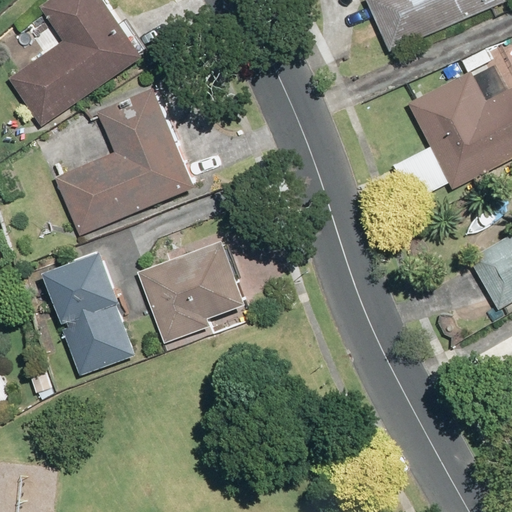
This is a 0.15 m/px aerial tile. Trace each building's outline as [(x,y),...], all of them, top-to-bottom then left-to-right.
[(71,35),(10,77),(46,127),(152,53),(147,46),(152,42),(137,22),(131,26),(112,0),(56,0),(50,5),(71,35)] [(372,0),(392,49),(511,0),(372,0)] [(471,72),(412,103),(435,149),(387,173),(404,205),(449,182),(453,191),(511,161),(511,85),(492,46),(465,60),(471,72)] [(120,154),(60,177),(83,235),(208,187),(168,85),(103,111),(120,154)] [(233,237),(141,273),(167,342),(216,323),(215,319),(258,302),(233,237)] [(511,237),(476,258),(505,311),(511,306),(511,237)] [(107,249),(51,272),(72,322),(65,325),(87,378),(142,356),(122,307),(129,304),(107,249)]
